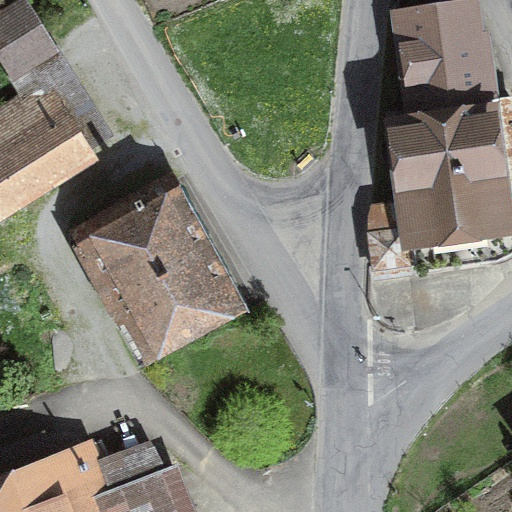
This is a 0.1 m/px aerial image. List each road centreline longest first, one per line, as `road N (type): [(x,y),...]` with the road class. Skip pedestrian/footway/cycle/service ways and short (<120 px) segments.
road 1 (residential): [(342,360),(224,198),(111,0)]
road 2 (tertiary): [(342,360),(369,0)]
road 3 (residential): [(511,312),(412,395),(343,437)]
